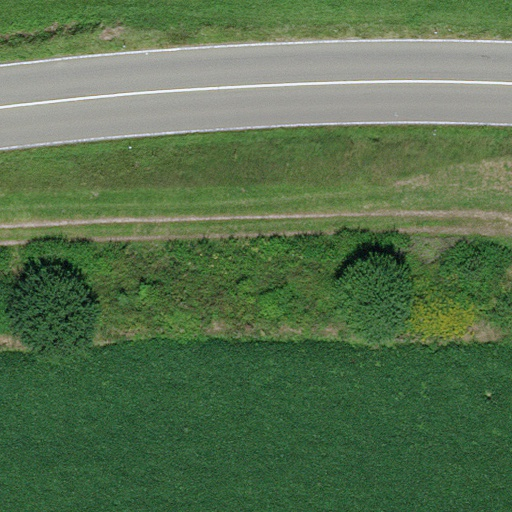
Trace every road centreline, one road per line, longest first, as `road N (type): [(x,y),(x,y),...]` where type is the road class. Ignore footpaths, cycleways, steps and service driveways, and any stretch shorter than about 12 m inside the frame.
road 1 (primary): [(0,115),(318,83),(511,83)]
road 2 (track): [(0,245),(471,227)]
